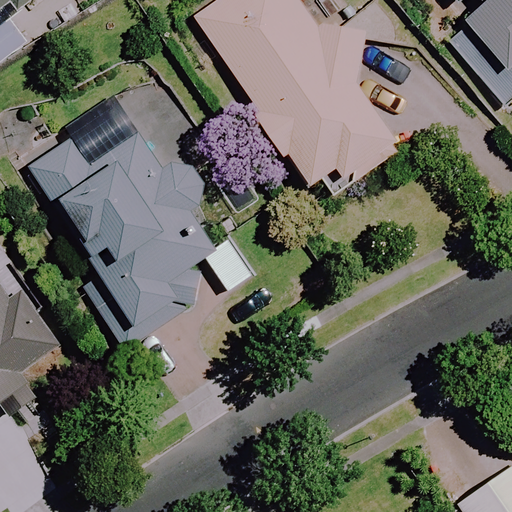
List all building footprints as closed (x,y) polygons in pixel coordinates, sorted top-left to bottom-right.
[(0,0),(0,17),(19,2),(25,10),(38,0),(0,0)] [(315,28),(297,0),(226,0),(199,18),(309,189),(341,168),(347,178),(397,146),(359,89),(369,38),(315,28)] [(511,0),(453,0),(465,14),(443,33),(507,108),(511,104),(511,0)] [(140,137),(126,111),(35,162),(138,344),(196,311),(178,278),(214,258),(189,214),(219,197),(175,118),(140,137)] [(11,305),(0,290),(0,408),(8,403),(16,414),(40,396),(25,376),(64,347),(25,294),(11,305)] [(511,511),(511,471),(461,507),(464,511),(511,511)]
